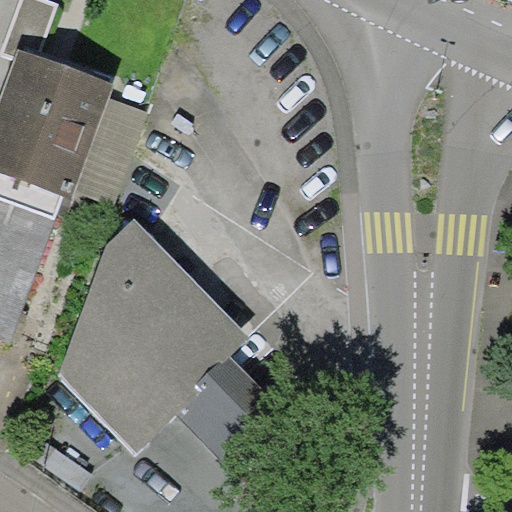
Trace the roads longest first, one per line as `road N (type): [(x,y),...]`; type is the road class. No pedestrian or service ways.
road 1 (tertiary): [(462,26),(438,90),(429,153),(415,507)]
road 2 (unknown): [(0,430),(94,210)]
